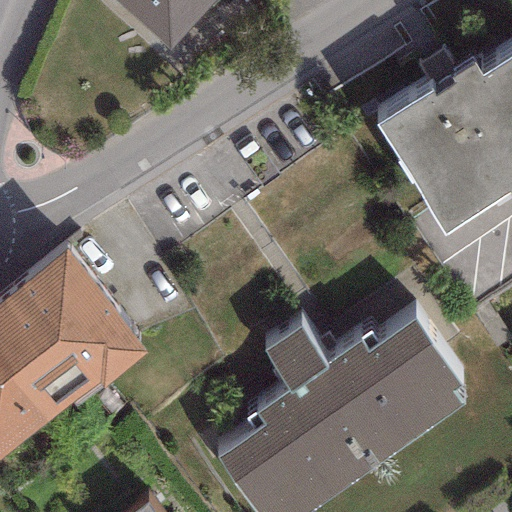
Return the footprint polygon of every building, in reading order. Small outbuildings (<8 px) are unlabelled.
[(215,0),(112,0),(169,51),(215,0)] [(430,92),(374,127),(444,236),(508,195),(511,200),(511,56),(480,77),(472,65),(449,80),(453,85),(433,98),(430,92)] [(65,252),(0,304),(0,324),(67,407),(97,383),(101,388),(146,352),(65,252)] [(412,320),(366,352),(359,342),(325,365),(298,328),(262,353),(289,392),(255,415),(262,426),(214,458),(251,511),(308,511),(460,407),(450,393),(459,387),(412,320)] [(0,460),(67,407),(0,324),(0,460)]
